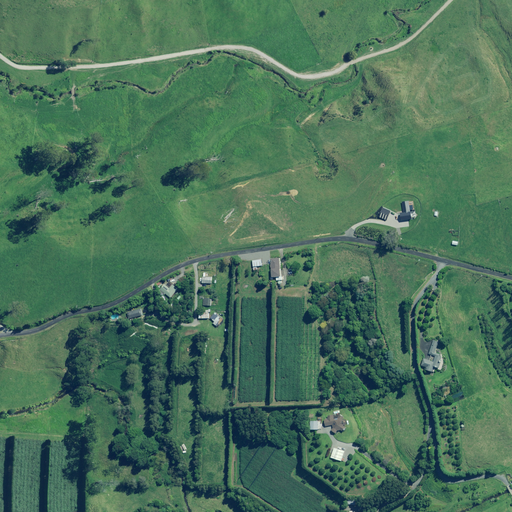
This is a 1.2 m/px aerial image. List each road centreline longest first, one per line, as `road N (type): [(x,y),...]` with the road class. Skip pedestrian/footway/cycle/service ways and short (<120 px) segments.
road 1 (track): [(444,0),(399,42),(347,71),(296,73),(234,46),(17,67),(0,56)]
road 2 (residential): [(0,335),(106,307),(168,272),(218,256),(337,238),(444,261)]
road 3 (unclassified): [(511,493),(495,475),(449,479),(439,472),(415,366),(413,317),(444,261)]
